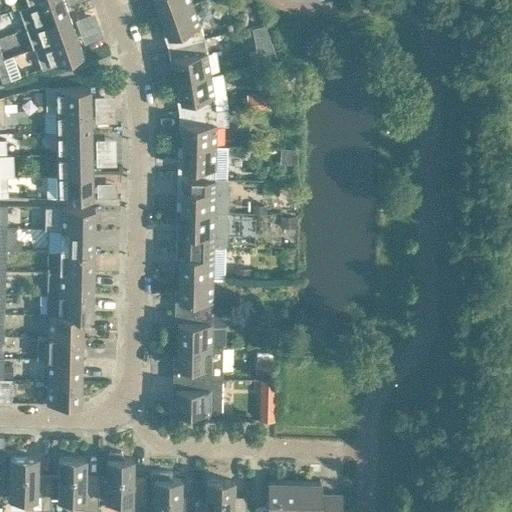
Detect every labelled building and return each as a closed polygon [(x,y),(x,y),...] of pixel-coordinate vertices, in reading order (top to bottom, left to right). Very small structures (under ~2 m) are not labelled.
[(68,12),(63,0),(36,0),(28,3),(20,6),(27,27),(68,12)] [(155,1),(160,14),(192,3),(190,0),(151,0),(152,2),(155,1)] [(204,37),(192,3),(160,14),(165,27),(162,28),(168,46),(204,37)] [(75,32),(68,12),(27,27),(34,47),(75,32)] [(83,53),(75,32),(34,47),(42,68),(50,64),(50,65),(83,53)] [(210,73),(204,37),(168,46),(171,65),(175,64),(177,78),(210,73)] [(0,75),(9,73),(3,58),(0,59),(0,75)] [(222,71),(210,73),(177,78),(179,92),(176,92),(179,111),(228,107),(222,71)] [(46,109),(56,109),(90,108),(90,86),(45,87),(46,109)] [(110,108),(93,107),(91,123),(109,124),(110,108)] [(228,123),(228,107),(179,111),(178,130),(182,130),(181,144),(215,145),(216,123),(228,123)] [(91,130),(90,108),(56,109),(56,131),(91,130)] [(265,117),(265,108),(244,108),(244,117),(265,117)] [(91,152),(91,130),(56,131),(57,152),(91,152)] [(227,145),(215,145),(181,144),(181,158),(178,158),(177,177),(226,178),(227,145)] [(92,173),(91,152),(57,152),(57,173),(57,174),(92,173)] [(13,153),(6,154),(0,153),(0,175),(7,175),(14,175),(13,153)] [(92,196),(92,173),(57,174),(57,173),(47,173),(47,197),(92,196)] [(226,179),(226,178),(177,177),(177,196),(180,196),(180,210),(226,211),(225,211),(227,207),(229,203),(229,187),(228,183),(226,179)] [(93,205),(113,205),(113,193),(93,193),(93,205)] [(45,205),(44,227),(48,227),(94,229),(95,206),(61,205),(45,205)] [(226,212),(226,211),(180,210),(180,224),(176,224),(176,243),(225,245),(225,244),(224,244),(224,243),(226,240),(228,236),(229,220),(227,216),(225,212),(226,212)] [(94,250),(94,229),(48,227),(48,249),(94,250)] [(224,278),(225,245),(176,243),(175,263),(179,263),(178,277),(212,277),(224,278)] [(93,272),(94,250),(48,249),(47,271),(93,272)] [(93,294),(93,272),(47,271),(47,292),(93,294)] [(211,311),(212,277),(178,277),(178,290),(175,290),(174,310),(211,311)] [(92,316),(93,294),(47,292),(46,314),(49,314),(82,315),(82,316),(92,316)] [(211,344),(211,311),(174,310),(174,329),(177,329),(177,343),(211,344)] [(82,336),(82,316),(82,315),(49,314),(48,335),(82,336)] [(81,358),(82,336),(48,335),(37,335),(37,357),(48,357),(81,358)] [(223,344),(211,344),(177,343),(177,357),(173,357),(173,376),(222,377),(223,344)] [(81,380),(81,358),(48,357),(47,379),(81,380)] [(221,412),(222,377),(173,376),(172,396),(176,396),(175,410),(221,412)] [(12,378),(3,378),(0,377),(0,400),(11,401),(12,378)] [(275,378),(263,378),(262,393),(274,394),(275,378)] [(80,402),(81,380),(47,379),(47,401),(80,402)] [(132,474),(133,458),(123,458),(124,452),(122,450),(110,450),(109,451),(109,457),(107,457),(106,498),(120,498),(120,509),(146,510),(146,474),(132,474)] [(11,455),(10,496),(25,496),(24,507),(50,508),(51,472),(37,472),(37,456),(11,455)] [(59,456),(58,497),(73,497),(72,508),(98,509),(99,473),(85,473),(85,457),(59,456)] [(154,487),(153,511),(193,511),(194,495),(180,494),(180,478),(171,478),(172,470),(150,470),(150,486),(154,487)] [(233,479),(206,479),(205,511),(245,511),(246,495),(233,494),(233,479)] [(293,511),(294,481),(268,480),(268,507),(254,506),(254,511),(293,511)] [(339,511),(340,506),(340,494),(320,493),(320,481),(294,481),(293,511),(339,511)]
